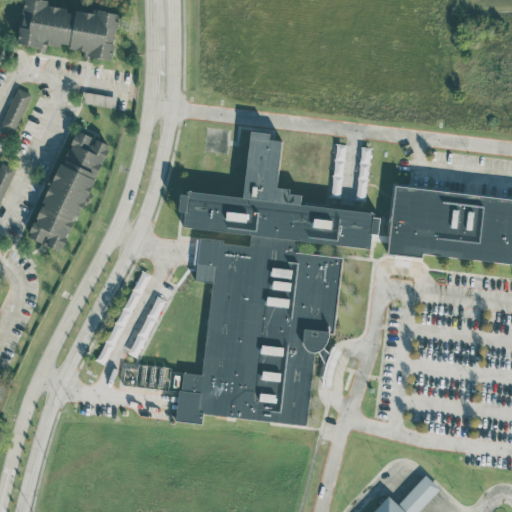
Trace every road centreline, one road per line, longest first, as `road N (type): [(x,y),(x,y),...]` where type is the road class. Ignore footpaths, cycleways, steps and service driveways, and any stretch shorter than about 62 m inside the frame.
road 1 (tertiary): [(26,511),(59,382),(156,178),(172,104),(175,0)]
road 2 (tertiary): [(152,0),(151,101),(131,186),(36,376),(0,504)]
